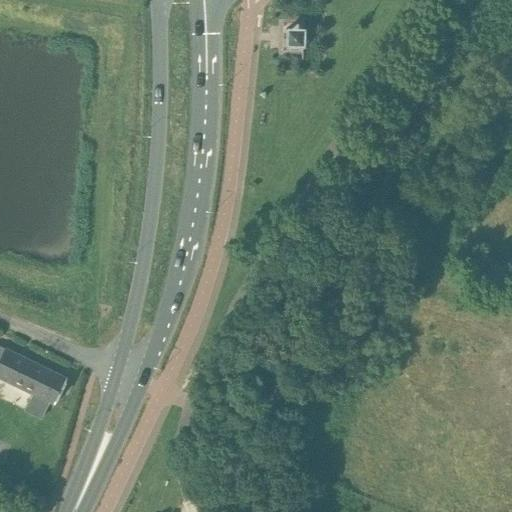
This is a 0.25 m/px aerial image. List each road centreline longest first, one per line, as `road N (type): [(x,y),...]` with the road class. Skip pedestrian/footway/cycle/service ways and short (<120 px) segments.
road 1 (primary): [(143,381),(189,242),(206,106),(203,0)]
road 2 (primary): [(160,0),(156,171),(117,369)]
road 3 (residential): [(117,369),(0,317)]
road 4 (primary): [(117,369),(84,490)]
road 5 (primary): [(84,490),(143,381)]
